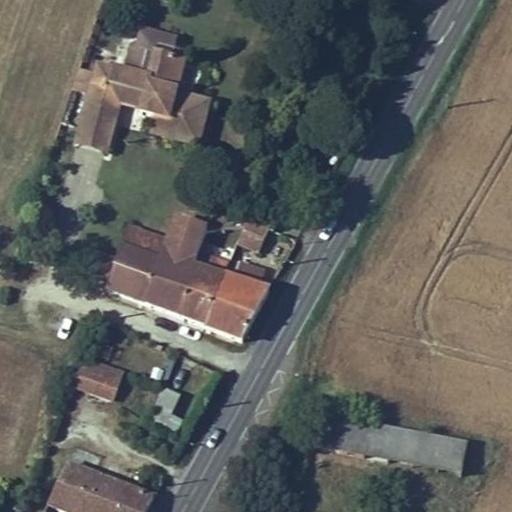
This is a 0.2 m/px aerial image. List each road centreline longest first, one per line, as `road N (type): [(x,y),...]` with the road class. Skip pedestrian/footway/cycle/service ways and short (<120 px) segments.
road 1 (primary): [(183,511),(464,0)]
road 2 (unknown): [(268,357),(227,353),(33,271)]
